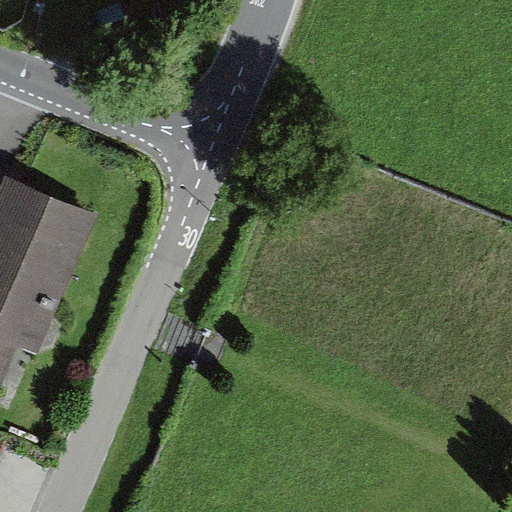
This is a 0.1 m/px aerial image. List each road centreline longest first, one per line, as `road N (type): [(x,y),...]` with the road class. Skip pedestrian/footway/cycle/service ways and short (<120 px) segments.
road 1 (residential): [(211,133),(206,168),(62,511)]
road 2 (residential): [(0,63),(150,123),(211,133)]
road 3 (residential): [(271,0),(234,101),(211,133)]
